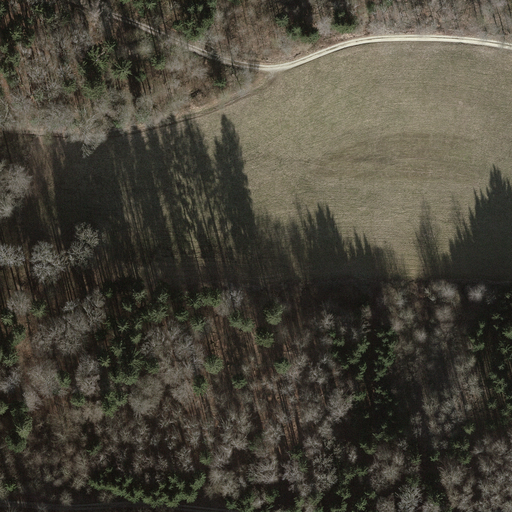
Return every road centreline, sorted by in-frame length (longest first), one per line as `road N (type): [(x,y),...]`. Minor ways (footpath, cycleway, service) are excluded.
road 1 (track): [(511,45),(446,35),(362,36),(272,70),(79,0)]
road 2 (track): [(242,511),(157,498),(0,501)]
